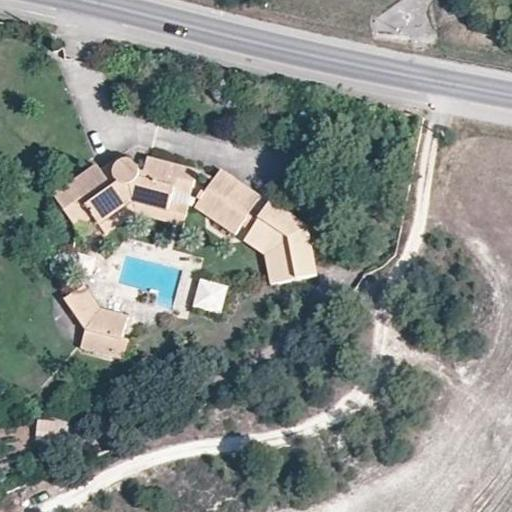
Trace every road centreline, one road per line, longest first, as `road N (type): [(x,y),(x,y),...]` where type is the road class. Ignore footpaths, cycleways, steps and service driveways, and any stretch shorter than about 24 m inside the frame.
road 1 (track): [(32,511),(105,474),(183,447),(328,418),(372,384),(444,86)]
road 2 (tertiary): [(511,98),(67,0)]
